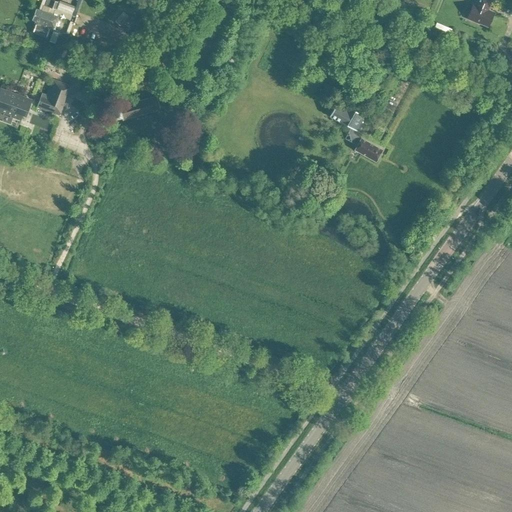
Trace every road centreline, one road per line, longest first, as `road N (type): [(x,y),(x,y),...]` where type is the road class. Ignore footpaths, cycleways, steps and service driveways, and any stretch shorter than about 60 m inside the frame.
road 1 (secondary): [(260,511),(511,160)]
road 2 (track): [(50,291),(355,404)]
road 3 (track): [(0,273),(50,291),(94,185),(82,139),(94,98)]
road 4 (track): [(486,79),(293,0)]
